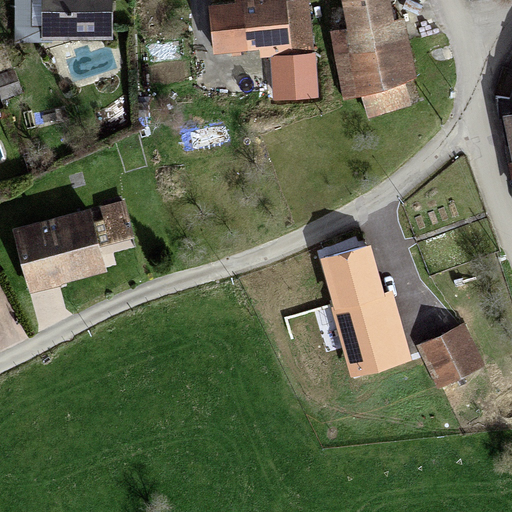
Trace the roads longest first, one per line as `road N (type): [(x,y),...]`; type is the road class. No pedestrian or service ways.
road 1 (residential): [(477,100),(445,140),(350,216),(105,308),(0,363)]
road 2 (residential): [(511,231),(477,100)]
